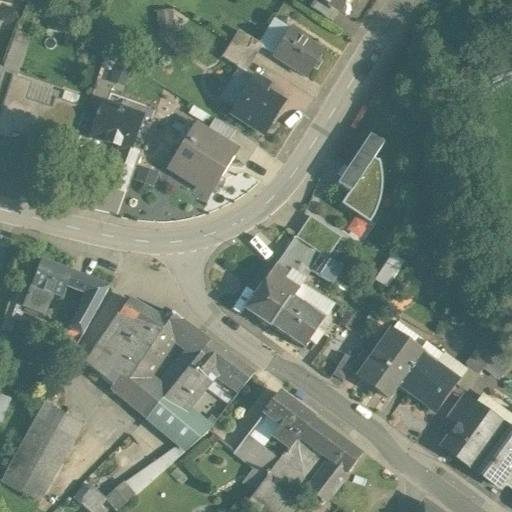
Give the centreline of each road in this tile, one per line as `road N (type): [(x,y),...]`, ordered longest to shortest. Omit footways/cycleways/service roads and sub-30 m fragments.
road 1 (residential): [(183,241),(200,306),(219,329),(468,511)]
road 2 (residential): [(183,241),(228,227),(275,194),(384,27)]
road 3 (residential): [(0,210),(95,235),(183,241)]
